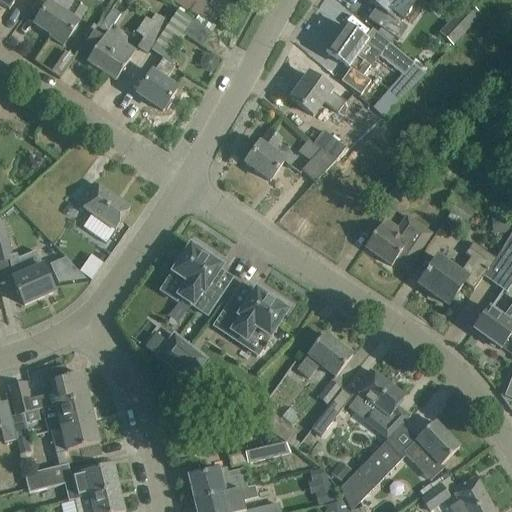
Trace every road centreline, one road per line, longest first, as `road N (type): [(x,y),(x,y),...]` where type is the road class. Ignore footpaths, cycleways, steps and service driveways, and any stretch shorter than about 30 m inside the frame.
road 1 (residential): [(511,446),(436,354),(186,185)]
road 2 (residential): [(186,185),(0,63)]
road 3 (residential): [(186,185),(288,0)]
road 4 (residential): [(159,511),(130,383),(85,322)]
road 5 (residential): [(85,322),(186,185)]
